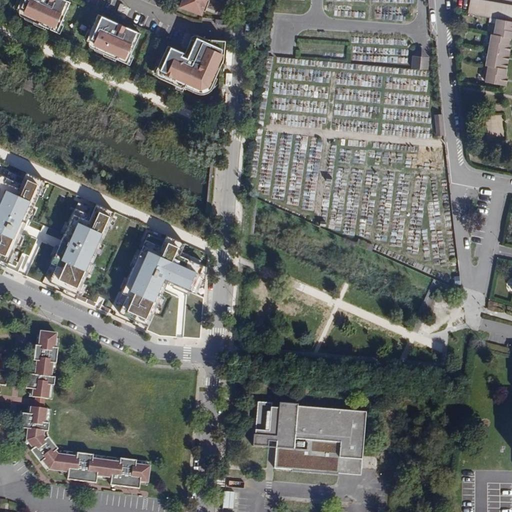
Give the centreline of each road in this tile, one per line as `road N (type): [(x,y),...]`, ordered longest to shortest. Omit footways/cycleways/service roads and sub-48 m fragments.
road 1 (residential): [(244,0),(215,361)]
road 2 (residential): [(0,283),(160,354),(215,361)]
road 3 (residential): [(441,0),(455,164),(469,178),(511,186)]
road 4 (residential): [(215,361),(202,511)]
